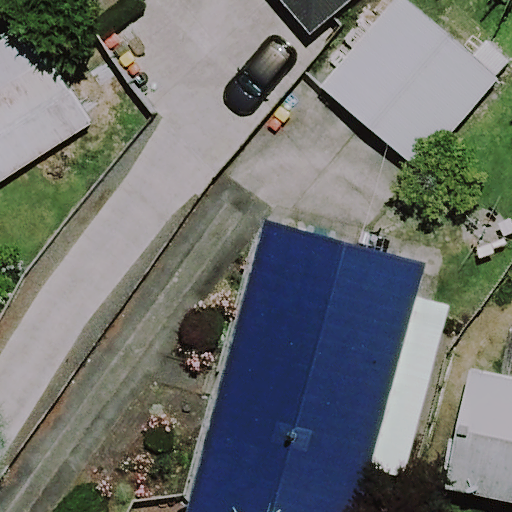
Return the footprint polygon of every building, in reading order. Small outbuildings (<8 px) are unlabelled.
[(262,0),(308,48),(358,0),(262,0)] [(495,78),(398,0),(390,0),(314,95),(415,177),(495,78)] [(0,183),(87,129),(45,62),(0,90),(0,183)] [(408,272),(253,231),(179,511),(352,511),(362,476),(400,486),(445,312),(401,300),(408,272)] [(511,393),(461,383),(438,495),(511,510),(511,393)]
